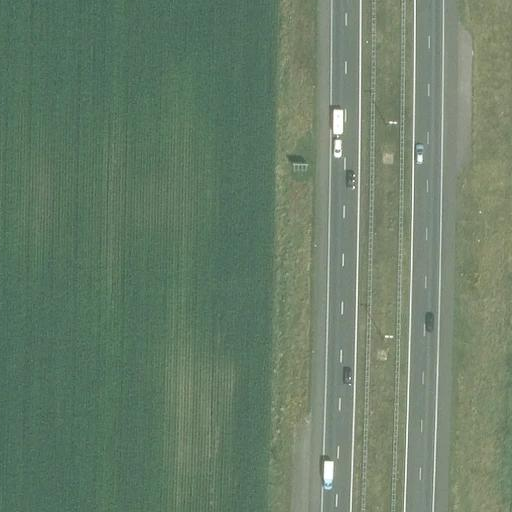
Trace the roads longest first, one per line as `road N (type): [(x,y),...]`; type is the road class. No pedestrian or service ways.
road 1 (motorway): [(419,511),(428,0)]
road 2 (motorway): [(340,0),(331,511)]
